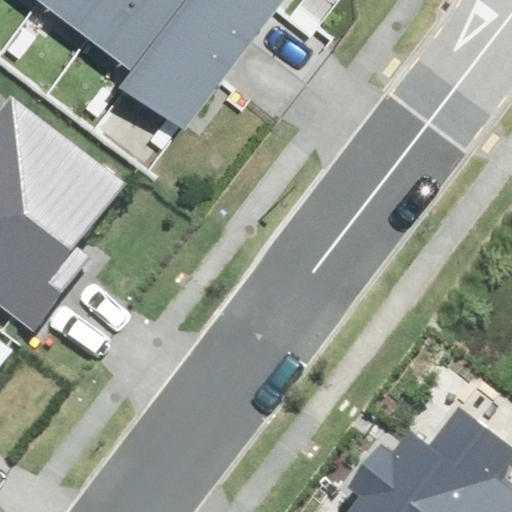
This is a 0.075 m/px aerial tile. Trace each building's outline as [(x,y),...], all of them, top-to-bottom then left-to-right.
[(77,0),(99,16),(111,0),(77,0)] [(111,0),(99,16),(148,53),(187,0),(111,0)] [(138,65),(197,109),(279,0),(187,0),(148,53),(138,65)] [(0,276),(48,313),(92,256),(77,245),(120,187),(10,104),(0,117),(0,276)] [(0,302),(0,350),(23,319),(0,302)] [(476,511),(511,466),(511,447),(462,409),(434,445),(415,430),(404,445),(392,436),(356,482),(368,491),(351,511),(476,511)] [(511,511),(511,466),(476,511),(511,511)]
